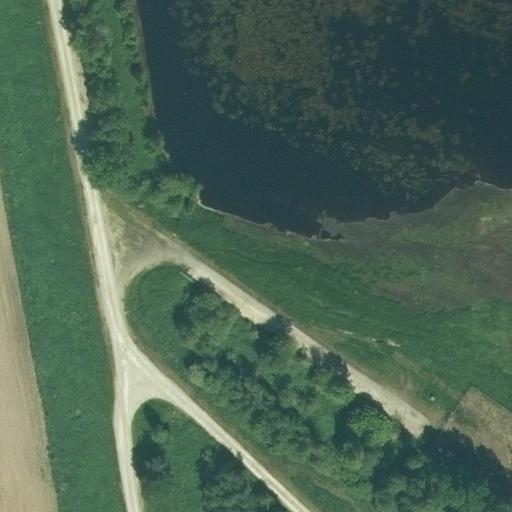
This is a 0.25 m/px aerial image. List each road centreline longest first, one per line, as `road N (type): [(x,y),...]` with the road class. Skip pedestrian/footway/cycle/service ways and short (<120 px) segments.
road 1 (track): [(77,162),(191,256),(511,482)]
road 2 (track): [(48,0),(124,357)]
road 3 (track): [(124,357),(294,511)]
road 4 (track): [(134,511),(115,411),(124,357)]
